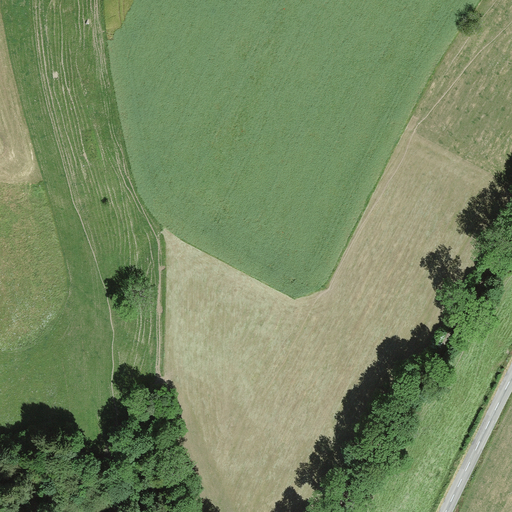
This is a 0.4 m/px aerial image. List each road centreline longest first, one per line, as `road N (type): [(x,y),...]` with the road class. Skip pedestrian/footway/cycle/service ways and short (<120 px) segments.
road 1 (track): [(511,236),(338,511)]
road 2 (tertiary): [(511,378),(443,511)]
